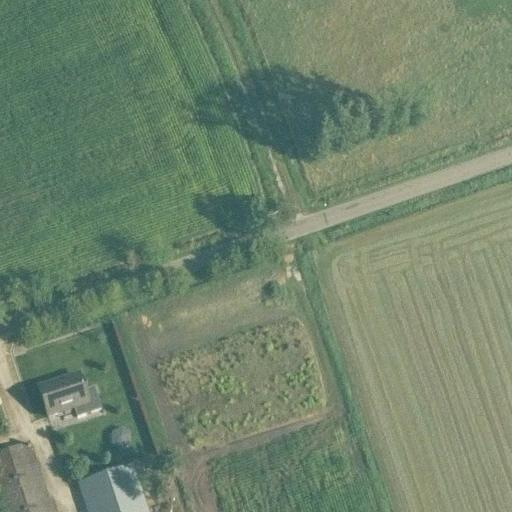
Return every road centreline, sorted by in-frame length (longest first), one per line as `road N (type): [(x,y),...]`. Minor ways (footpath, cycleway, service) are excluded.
road 1 (unclassified): [(0,313),(511,136)]
road 2 (track): [(297,209),(208,0)]
